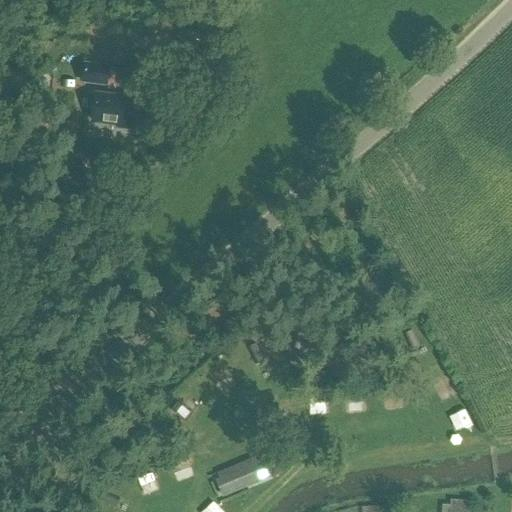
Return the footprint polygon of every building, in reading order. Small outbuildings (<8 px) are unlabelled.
[(117,69),(85,65),(83,81),(107,84),(107,83),(115,84),(117,69)] [(131,129),(134,99),(96,95),(93,121),(118,124),(117,127),(131,129)] [(308,333),(298,330),(293,346),(303,349),(308,333)] [(256,343),(247,347),(256,365),(265,360),(256,343)] [(370,413),(369,393),(351,394),(352,414),(370,413)] [(470,406),(455,416),(466,433),(481,424),(470,406)] [(227,493),(275,474),(268,458),(221,477),(227,493)] [(472,501),(451,499),(451,500),(451,506),(449,505),(443,505),(442,506),(441,506),(440,511),(475,511),(476,509),(471,509),(472,501)] [(213,511),(231,511),(219,502),(212,511),(213,511)]
